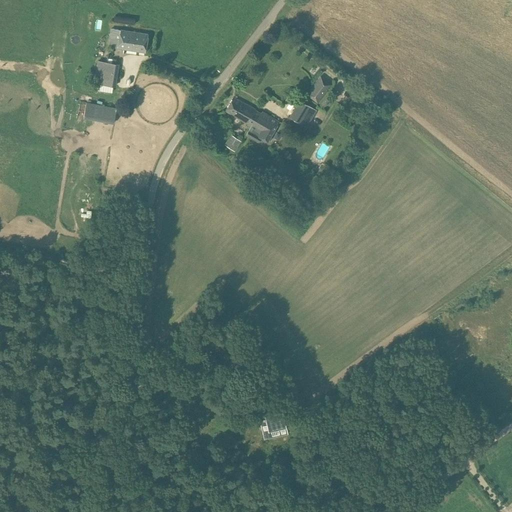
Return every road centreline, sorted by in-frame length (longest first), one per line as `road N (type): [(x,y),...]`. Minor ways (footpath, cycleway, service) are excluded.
road 1 (unclassified): [(121,511),(156,182),(173,143),(284,0)]
road 2 (track): [(124,269),(113,291),(63,323),(0,335)]
road 3 (track): [(144,274),(0,243)]
road 4 (track): [(399,511),(511,428)]
